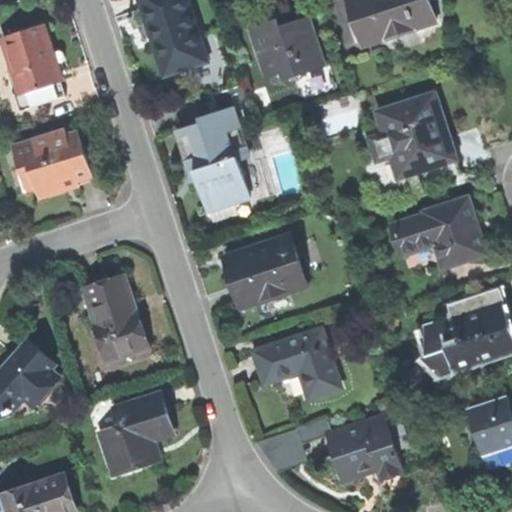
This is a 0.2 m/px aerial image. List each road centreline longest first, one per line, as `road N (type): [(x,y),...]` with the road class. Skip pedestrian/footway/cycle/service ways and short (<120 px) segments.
road 1 (residential): [(156,211),(244,487)]
road 2 (residential): [(88,0),(156,211)]
road 3 (residential): [(156,211),(0,265)]
